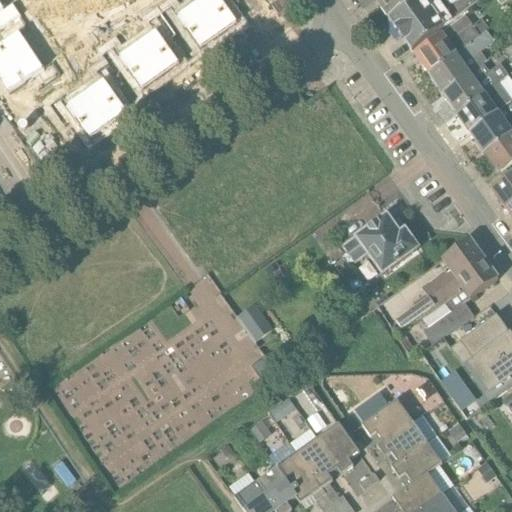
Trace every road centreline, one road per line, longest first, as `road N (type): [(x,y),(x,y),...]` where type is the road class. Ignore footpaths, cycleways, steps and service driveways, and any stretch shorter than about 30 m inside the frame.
road 1 (residential): [(49,230),(339,23)]
road 2 (residential): [(511,266),(339,23)]
